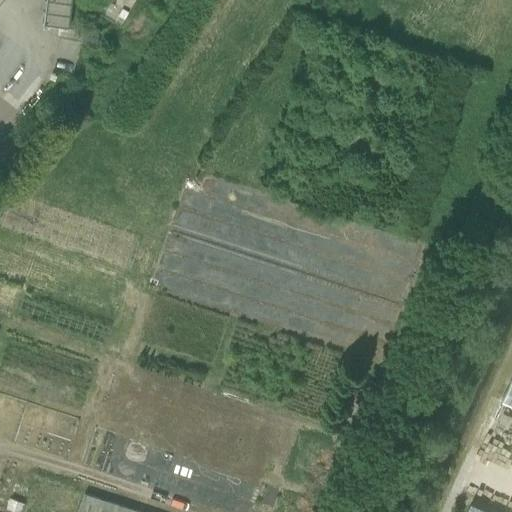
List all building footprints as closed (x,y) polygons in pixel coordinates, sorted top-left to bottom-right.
[(69,29),(69,28),(72,0),(46,0),(44,25),(69,29)] [(511,376),(500,402),(511,407),(511,376)] [(511,412),(504,409),(499,421),(509,425),(511,418),(511,412)] [(139,511),(84,494),(78,511),(139,511)] [(20,511),(21,511),(25,501),(9,497),(6,508),(20,511)]
